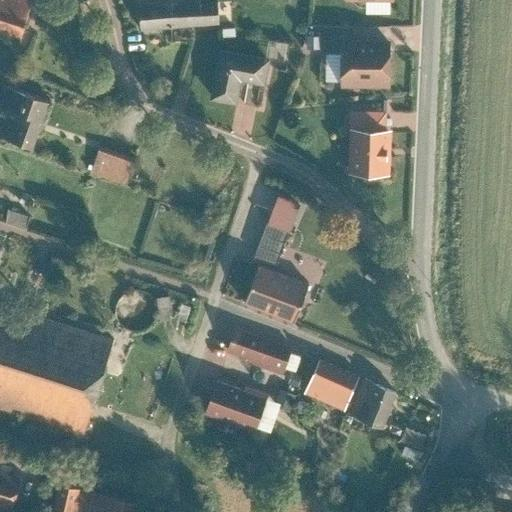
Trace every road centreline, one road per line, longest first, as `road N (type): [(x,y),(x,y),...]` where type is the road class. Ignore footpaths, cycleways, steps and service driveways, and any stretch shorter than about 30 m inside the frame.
road 1 (residential): [(419,274),(431,0)]
road 2 (residential): [(452,395),(212,308)]
road 3 (residential): [(259,155),(143,104),(123,65),(107,0)]
road 4 (residential): [(174,511),(172,425),(212,308)]
road 5 (residential): [(419,274),(307,173),(259,155)]
road 6 (residential): [(212,308),(259,155)]
road 7 (residential): [(452,395),(425,319),(419,274)]
